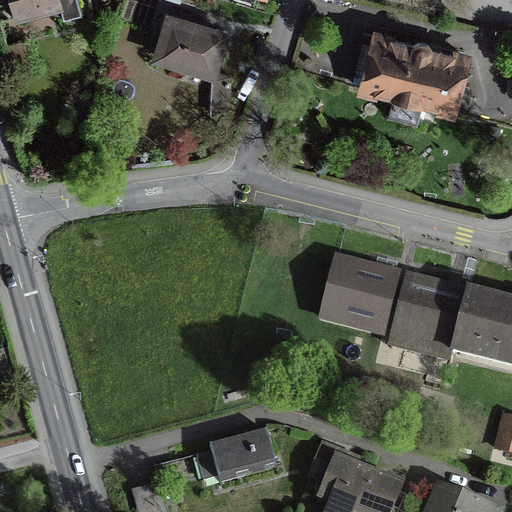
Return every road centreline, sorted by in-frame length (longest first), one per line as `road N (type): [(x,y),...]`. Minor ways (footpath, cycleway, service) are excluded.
road 1 (residential): [(2,218),(245,181),(297,0)]
road 2 (residential): [(72,466),(266,412),(443,467)]
road 3 (secondary): [(2,218),(72,466)]
